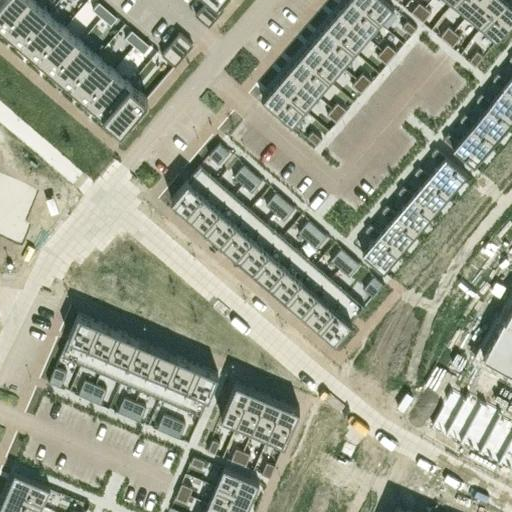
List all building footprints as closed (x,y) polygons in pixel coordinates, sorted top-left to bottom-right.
[(0,0),(0,26),(0,27),(1,26),(4,29),(28,0),(0,0)] [(35,0),(28,0),(4,29),(6,30),(5,31),(17,41),(18,40),(21,43),(48,11),(35,0)] [(98,0),(92,8),(101,16),(108,8),(98,0)] [(205,0),(195,13),(208,25),(223,7),(217,2),(219,0),(205,0)] [(355,0),(346,0),(337,11),(367,36),(380,21),(355,0)] [(385,0),(355,0),(380,21),(393,6),(385,0)] [(455,0),(452,5),(466,17),(481,0),(455,0)] [(505,0),(481,0),(466,17),(481,30),(506,1),(505,0)] [(511,5),(506,1),(481,30),(496,43),(511,24),(511,5)] [(418,2),(411,11),(417,16),(425,7),(421,4),(418,2)] [(425,7),(417,16),(423,21),(431,12),(425,7)] [(108,8),(101,16),(110,23),(117,16),(108,8)] [(48,11),(21,43),(23,45),(22,46),(33,55),(34,54),(37,57),(64,25),(48,11)] [(337,11),(325,25),(355,50),(367,36),(337,11)] [(407,19),(402,25),(411,33),(416,27),(407,19)] [(64,25),(37,57),(39,58),(38,59),(50,69),(50,68),(53,71),(81,39),(64,25)] [(325,25),(313,39),(342,65),(355,50),(325,25)] [(448,27),(440,36),(446,41),(454,32),(448,27)] [(131,28),(125,36),(134,44),(140,36),(131,28)] [(179,31),(161,53),(175,64),(193,43),(179,31)] [(454,32),(446,41),(452,46),(460,37),(454,32)] [(140,36),(134,44),(143,52),(149,44),(140,36)] [(81,39),(53,71),(56,73),(55,74),(66,83),(67,82),(70,85),(97,53),(81,39)] [(313,39),(300,54),(330,79),(342,65),(313,39)] [(387,42),(382,48),(391,56),(396,50),(387,42)] [(382,48),(377,54),(386,62),(391,56),(382,48)] [(476,51),(469,61),(475,66),(483,57),(476,51)] [(97,53),(70,85),(71,86),(71,87),(82,97),(83,96),(86,99),(114,67),(97,53)] [(300,54),(288,68),(317,94),(330,79),(300,54)] [(114,67),(86,99),(89,101),(88,102),(99,111),(99,110),(103,113),(130,81),(114,67)] [(288,68),(275,83),(304,108),(317,94),(288,68)] [(362,71),(357,77),(366,85),(371,79),(362,71)] [(498,74),(492,81),(502,88),(507,82),(498,74)] [(511,76),(507,82),(502,88),(511,97),(511,76)] [(357,77),(352,83),(361,91),(366,85),(357,77)] [(130,81),(103,113),(120,128),(147,96),(130,81)] [(275,83),(262,98),(291,123),(304,108),(275,83)] [(490,102),(485,108),(506,126),(511,119),(511,97),(502,88),(490,102)] [(481,94),(476,100),(485,108),(490,102),(481,94)] [(337,100),(332,106),(341,114),(346,108),(337,100)] [(332,106),(326,112),(336,120),(341,114),(332,106)] [(474,120),(469,127),(490,145),(506,126),(485,108),(474,120)] [(465,113),(460,119),(469,127),(474,120),(465,113)] [(457,140),(452,146),(474,164),(490,145),(469,127),(457,140)] [(312,129),(307,135),(316,143),(321,137),(312,129)] [(448,132),(443,138),(452,146),(457,140),(448,132)] [(220,142),(214,148),(224,156),(229,150),(220,142)] [(436,146),(431,152),(440,160),(445,154),(436,146)] [(214,148),(209,154),(218,162),(224,156),(214,148)] [(440,160),(429,173),(450,192),(466,172),(445,154),(440,160)] [(243,162),(238,169),(247,176),(252,170),(243,162)] [(186,180),(171,198),(188,213),(217,178),(200,163),(191,174),(186,180)] [(420,165),(414,172),(423,179),(429,173),(420,165)] [(238,169),(233,175),(242,183),(247,176),(238,169)] [(252,170),(247,176),(256,184),(262,178),(252,170)] [(423,179),(412,192),(434,211),(450,192),(429,173),(423,179)] [(247,176),(242,183),(251,190),(256,184),(247,176)] [(217,178),(188,213),(204,226),(234,192),(217,178)] [(0,179),(0,210),(11,184),(0,179)] [(0,230),(18,238),(23,226),(17,224),(31,193),(11,184),(0,210),(0,230)] [(403,185),(398,191),(407,198),(412,192),(403,185)] [(276,190),(270,196),(280,204),(285,198),(276,190)] [(234,192),(204,226),(220,240),(250,206),(234,192)] [(407,198),(396,211),(417,230),(434,211),(412,192),(407,198)] [(270,196),(265,203),(270,207),(274,211),(280,204),(270,196)] [(285,198),(280,204),(289,212),(294,206),(285,198)] [(280,204),(274,211),(283,218),(289,212),(280,204)] [(387,204),(382,210),(391,218),(396,211),(387,204)] [(250,206),(220,240),(237,254),(266,220),(250,206)] [(391,218),(379,230),(401,249),(417,230),(396,211),(391,218)] [(308,218),(303,224),(312,232),(317,226),(308,218)] [(266,220),(237,254),(253,268),(282,234),(266,220)] [(370,223),(365,229),(374,237),(379,230),(370,223)] [(303,224),(298,231),(307,238),(312,232),(303,224)] [(317,226),(312,232),(321,240),(327,234),(317,226)] [(374,237),(362,251),(383,269),(401,249),(379,230),(374,237)] [(312,232),(307,238),(316,246),(321,240),(312,232)] [(282,234),(253,268),(269,282),(299,248),(282,234)] [(341,246),(335,252),(345,260),(350,254),(341,246)] [(299,248),(269,282),(285,296),(315,262),(299,248)] [(335,252),(330,258),(339,266),(345,260),(335,252)] [(350,254),(345,260),(354,268),(359,262),(350,254)] [(345,260),(339,266),(349,274),(354,268),(345,260)] [(315,262),(285,296),(302,310),(331,276),(315,262)] [(373,274),(368,280),(377,288),(383,282),(373,274)] [(331,276),(302,310),(318,324),(347,290),(331,276)] [(368,280),(363,286),(372,294),(377,288),(368,280)] [(347,290),(318,324),(335,339),(350,321),(356,314),(364,304),(347,290)] [(78,312),(60,353),(81,362),(99,321),(78,312)] [(503,315),(492,334),(507,342),(511,333),(511,320),(504,317),(505,316),(503,315)] [(99,321),(81,362),(101,371),(119,329),(99,321)] [(119,329),(101,371),(120,379),(138,337),(119,329)] [(492,334),(482,354),(497,362),(507,342),(492,334)] [(138,337),(120,379),(140,388),(158,346),(138,337)] [(511,344),(507,342),(497,362),(511,370),(511,369),(511,344)] [(158,346),(140,388),(160,396),(178,354),(158,346)] [(178,354),(160,396),(179,404),(197,363),(178,354)] [(477,359),(471,370),(478,373),(484,363),(477,359)] [(197,363),(179,404),(200,413),(218,372),(197,363)] [(484,363),(478,373),(485,377),(491,367),(484,363)] [(56,365),(53,373),(64,378),(67,370),(56,365)] [(53,373),(49,380),(61,385),(64,378),(53,373)] [(511,378),(507,375),(503,382),(511,387),(511,378)] [(85,378),(82,385),(93,390),(96,383),(85,378)] [(235,379),(220,415),(237,421),(252,386),(235,379)] [(96,383),(93,390),(104,395),(107,387),(96,383)] [(82,385),(78,393),(89,397),(93,390),(82,385)] [(252,386),(237,421),(252,428),(267,393),(252,386)] [(93,390),(89,397),(100,402),(104,395),(93,390)] [(267,393),(252,428),(267,435),(283,399),(267,393)] [(447,393),(430,425),(446,433),(463,401),(447,393)] [(124,395),(121,402),(132,407),(135,399),(124,395)] [(135,399),(132,407),(143,411),(146,404),(135,399)] [(283,399),(267,435),(284,442),(299,406),(283,399)] [(463,401),(446,433),(460,441),(478,409),(463,401)] [(121,402),(118,409),(129,414),(132,407),(121,402)] [(132,407),(129,414),(140,419),(143,411),(132,407)] [(478,409),(460,441),(479,451),(497,419),(478,409)] [(163,412),(160,419),(171,424),(174,416),(163,412)] [(174,416),(171,424),(182,428),(185,421),(174,416)] [(160,419),(157,426),(168,431),(171,424),(160,419)] [(511,427),(497,419),(479,451),(498,462),(511,436),(511,427)] [(171,424),(168,431),(179,436),(182,428),(171,424)] [(511,436),(498,462),(511,469),(511,436)] [(212,437),(207,448),(214,451),(219,440),(212,437)] [(235,447),(230,458),(238,461),(242,450),(235,447)] [(242,450),(238,461),(245,465),(250,454),(242,450)] [(193,453),(190,460),(201,465),(204,457),(193,453)] [(266,460),(261,471),(269,475),(273,464),(266,460)] [(223,466),(215,484),(251,499),(259,481),(223,466)] [(14,470),(6,489),(42,504),(50,485),(14,470)] [(181,481),(178,488),(189,493),(192,485),(181,481)] [(215,484),(208,502),(231,511),(245,511),(251,499),(215,484)] [(178,488),(175,495),(186,500),(189,493),(178,488)] [(6,489),(0,503),(0,506),(13,511),(38,511),(42,504),(6,489)] [(231,511),(208,502),(203,511),(231,511)]
